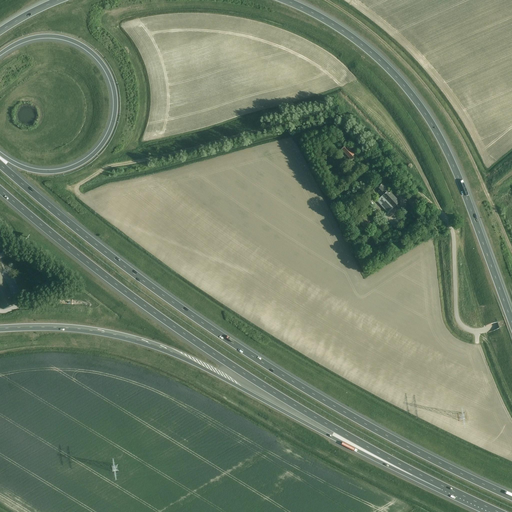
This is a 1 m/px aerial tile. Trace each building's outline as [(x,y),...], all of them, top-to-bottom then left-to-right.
[(350,158),(354,154),(346,145),(341,149),(350,158)] [(387,213),(399,203),(381,184),(377,187),(380,190),(378,192),(382,196),(376,201),(387,213)] [(356,219),(363,228),(370,223),(362,213),(356,219)] [(434,224),(430,227),(435,232),(439,229),(434,224)] [(0,273),(0,303),(3,309),(14,303),(0,273)]
